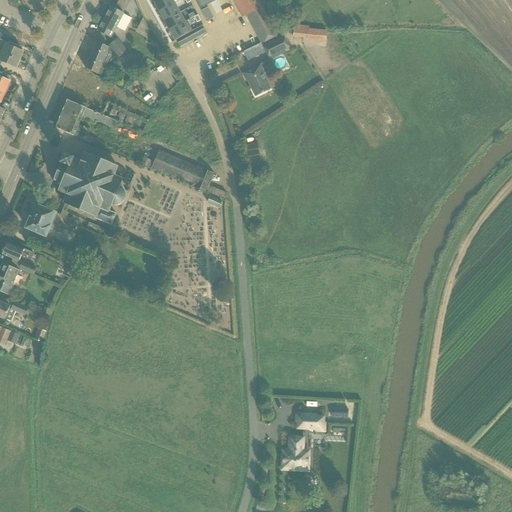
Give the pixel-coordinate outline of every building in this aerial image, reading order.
[(157,0),(154,2),(159,12),(162,10),(175,3),(173,0),(157,0)] [(195,0),(200,9),(217,0),(195,0)] [(232,0),(242,18),(245,15),(261,44),(276,35),(273,29),(257,0),(232,0)] [(162,10),(159,12),(164,21),(180,12),(175,3),(162,10)] [(111,38),(116,28),(124,32),(131,18),(124,14),(110,7),(98,31),(111,38)] [(208,7),(201,11),(207,21),(213,18),(208,7)] [(180,12),(164,21),(169,31),(185,22),(180,12)] [(185,22),(169,31),(175,41),(191,32),(193,31),(187,21),(185,22)] [(309,29),(309,26),(294,25),(293,37),(307,38),(307,41),(326,42),(327,31),(309,29)] [(289,47),(284,36),(261,47),(267,58),(289,47)] [(0,55),(0,60),(7,63),(16,67),(23,52),(9,46),(10,44),(0,39),(0,51),(1,52),(0,55)] [(117,39),(109,45),(118,58),(127,52),(117,39)] [(85,69),(95,72),(102,75),(111,52),(107,51),(109,47),(97,42),(85,69)] [(128,54),(125,61),(130,68),(135,58),(128,54)] [(255,97),(264,92),(271,89),(263,74),(264,73),(260,65),(252,69),(243,73),(247,82),(248,81),(255,97)] [(76,76),(72,85),(91,93),(95,84),(76,76)] [(0,89),(5,92),(10,82),(0,77),(0,89)] [(72,85),(68,95),(87,102),(91,93),(72,85)] [(139,86),(133,96),(157,109),(163,97),(158,95),(158,96),(139,86)] [(68,95),(64,104),(83,112),(87,102),(68,95)] [(112,98),(105,115),(114,119),(121,103),(112,98)] [(62,103),(56,118),(81,129),(87,114),(83,112),(64,104),(62,103)] [(121,103),(114,119),(124,123),(131,107),(121,103)] [(131,107),(124,123),(134,127),(141,111),(131,107)] [(162,120),(158,130),(177,137),(181,127),(162,120)] [(158,130),(155,140),(173,147),(177,137),(158,130)] [(155,140),(151,150),(170,157),(173,147),(155,140)] [(249,163),(261,161),(257,143),(245,145),(249,163)] [(66,204),(63,209),(66,210),(68,204),(73,206),(72,207),(82,211),(83,210),(95,216),(95,217),(95,216),(94,218),(110,225),(115,213),(108,211),(111,205),(115,206),(117,205),(121,203),(124,200),(125,198),(125,195),(125,194),(124,191),(123,189),(121,187),(119,185),(122,178),(114,175),(117,166),(104,161),(104,159),(99,157),(98,159),(85,153),(81,161),(74,158),(65,154),(61,163),(62,163),(55,180),(59,182),(58,184),(59,186),(61,186),(59,191),(67,194),(64,203),(66,204)] [(161,155),(155,174),(213,192),(219,173),(161,155)] [(207,203),(219,207),(221,201),(210,196),(207,203)] [(26,228),(35,232),(45,236),(49,226),(62,232),(63,229),(70,231),(74,221),(66,217),(68,212),(65,211),(66,210),(63,209),(61,215),(36,205),(32,215),(31,218),(30,218),(26,228)] [(105,238),(108,230),(88,222),(87,225),(102,232),(100,236),(105,238)] [(3,255),(12,259),(17,261),(20,255),(30,259),(33,253),(17,246),(8,242),(3,255)] [(18,267),(34,274),(37,268),(32,266),(20,261),(18,267)] [(19,270),(12,268),(3,264),(0,270),(0,290),(10,295),(14,285),(13,284),(19,270)] [(76,278),(78,271),(73,269),(70,276),(76,278)] [(0,301),(0,317),(12,322),(16,311),(24,314),(27,308),(15,303),(13,307),(0,301)] [(0,342),(5,344),(6,340),(16,344),(19,335),(10,331),(0,326),(0,342)] [(39,341),(47,343),(49,332),(41,330),(39,341)] [(27,338),(24,347),(30,350),(34,341),(27,338)] [(36,354),(17,347),(15,354),(34,361),(36,354)] [(331,408),(331,416),(348,417),(348,409),(331,408)] [(317,413),(295,412),(294,422),(296,423),(296,429),(315,430),(314,432),(326,432),(326,422),(325,422),(325,415),(317,415),(317,413)] [(288,453),(282,453),(281,470),(291,470),(291,469),(303,470),(305,438),(289,437),(288,453)]
